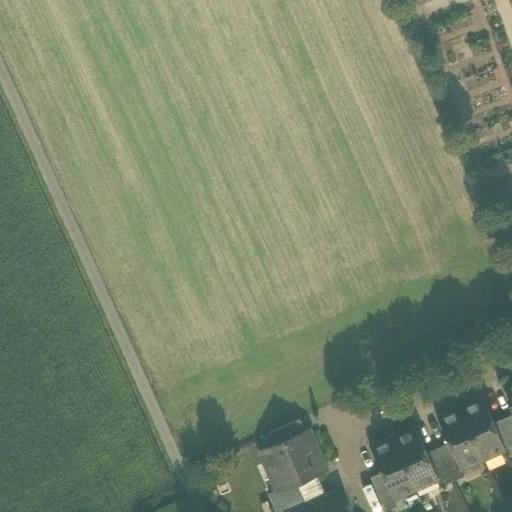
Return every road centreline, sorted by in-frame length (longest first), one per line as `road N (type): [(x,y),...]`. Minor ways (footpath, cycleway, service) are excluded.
road 1 (unclassified): [(0,68),(199,511)]
road 2 (residential): [(511,362),(341,438)]
